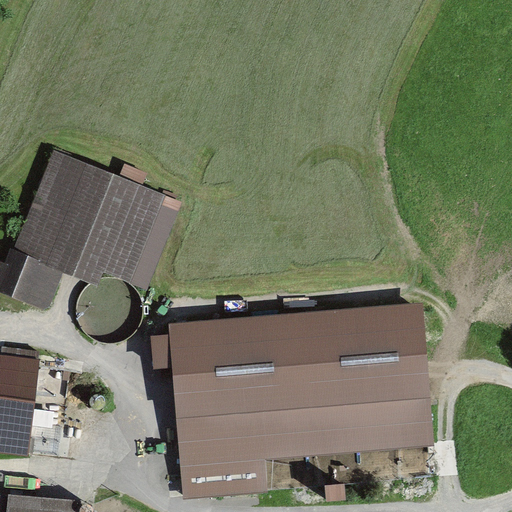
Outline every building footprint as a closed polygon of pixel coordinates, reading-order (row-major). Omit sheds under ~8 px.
[(189,208),(64,159),(19,271),(5,265),(0,277),(0,290),(58,313),(73,275),(115,292),(120,278),(156,292),(189,208)] [(438,313),(183,336),(198,496),(453,473),(438,313)] [(57,369),(0,362),(0,449),(47,455),(57,369)] [(347,503),(348,488),(329,488),(329,503),(347,503)] [(91,511),(92,507),(0,500),(0,511),(91,511)]
